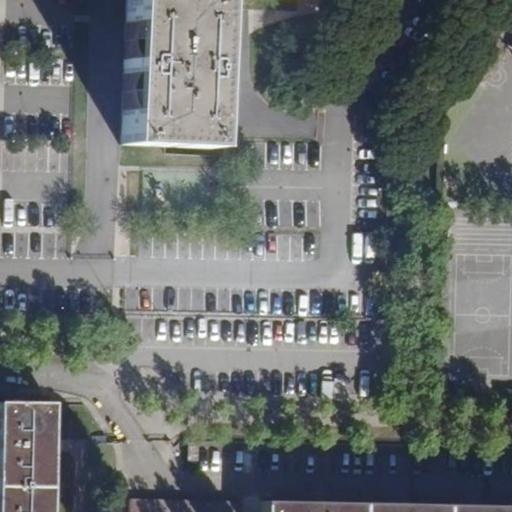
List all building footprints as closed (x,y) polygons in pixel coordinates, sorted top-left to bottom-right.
[(125,0),(119,144),(207,148),(213,0),(125,0)] [(239,144),(237,172),(321,176),(323,148),(239,144)] [(70,229),(72,202),(2,198),(0,230),(0,253),(110,259),(112,231),(70,229)] [(320,206),(236,202),(234,231),(318,235),(320,206)] [(377,298),(128,291),(126,320),(378,325),(377,298)] [(506,373),(507,344),(453,343),(452,372),(506,373)] [(50,403),(0,401),(0,511),(47,511),(49,444),(50,403)] [(240,511),(241,501),(129,499),(128,511),(240,511)] [(511,511),(511,505),(261,501),(261,511),(511,511)]
